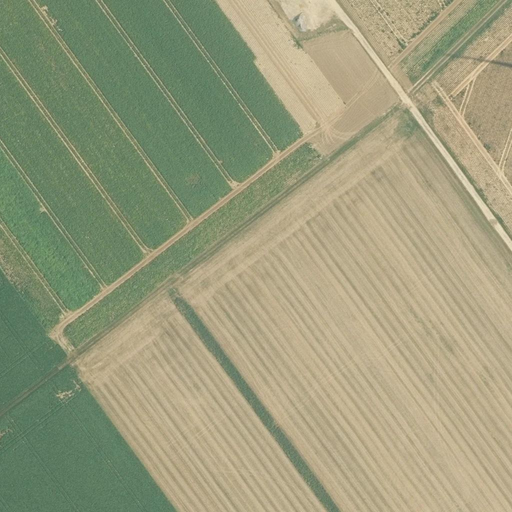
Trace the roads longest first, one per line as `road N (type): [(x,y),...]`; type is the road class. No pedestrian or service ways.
road 1 (track): [(0,416),(408,102)]
road 2 (track): [(405,99),(504,0)]
